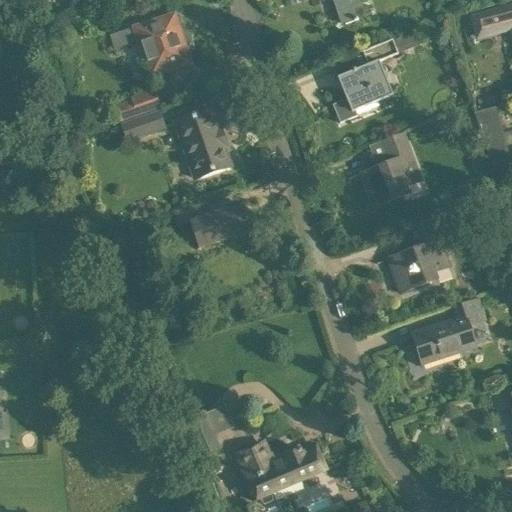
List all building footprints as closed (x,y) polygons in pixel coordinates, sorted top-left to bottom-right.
[(336,0),(345,25),(354,22),(353,20),(365,16),(359,0),(336,0)] [(508,23),(511,36),(511,8),(506,11),(505,9),(480,16),(484,30),(508,23)] [(134,29),(110,37),(114,48),(137,41),(149,78),(189,65),(184,49),(186,47),(188,46),(189,44),(190,41),(189,38),(188,35),(186,33),(183,32),(181,32),(179,32),(173,16),(133,28),(134,29)] [(336,78),(345,100),(332,106),(339,124),(356,117),(354,111),(390,96),(383,77),(378,63),(397,55),(391,41),(362,53),(367,66),(336,78)] [(132,103),(114,108),(119,123),(161,110),(155,91),(131,99),(132,103)] [(475,116),(490,169),(510,163),(495,110),(475,116)] [(175,122),(195,179),(229,168),(209,111),(175,122)] [(121,126),(126,141),(153,132),(148,116),(121,126)] [(402,197),(399,190),(421,181),(402,134),(380,142),(388,164),(359,175),(372,209),(402,197)] [(176,212),(180,226),(189,224),(197,249),(250,232),(246,219),(248,219),(246,215),(245,215),(242,205),(201,218),(196,204),(176,212)] [(426,276),(448,267),(430,220),(408,228),(416,249),(387,260),(399,294),(429,283),(426,276)] [(467,327),(485,322),(478,300),(453,308),(457,320),(411,335),(421,365),(474,348),(467,327)] [(185,423),(200,457),(218,449),(204,415),(185,423)] [(258,500),(263,505),(272,501),(271,494),(326,471),(315,446),(301,451),(300,450),(298,451),(297,448),(266,461),(259,444),(235,454),(242,471),(240,472),(253,502),(258,500)] [(350,505),(352,511),(367,511),(368,511),(364,501),(350,505)]
